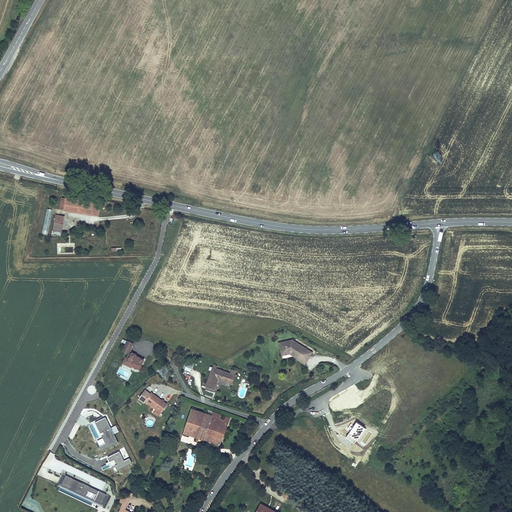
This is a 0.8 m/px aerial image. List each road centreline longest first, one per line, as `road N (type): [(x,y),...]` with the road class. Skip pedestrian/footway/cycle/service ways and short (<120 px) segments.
road 1 (primary): [(0,164),(282,226),(438,223)]
road 2 (residential): [(203,511),(279,412),(410,317),(426,289),(438,223)]
road 3 (unknown): [(268,424),(190,394),(170,360),(139,345)]
